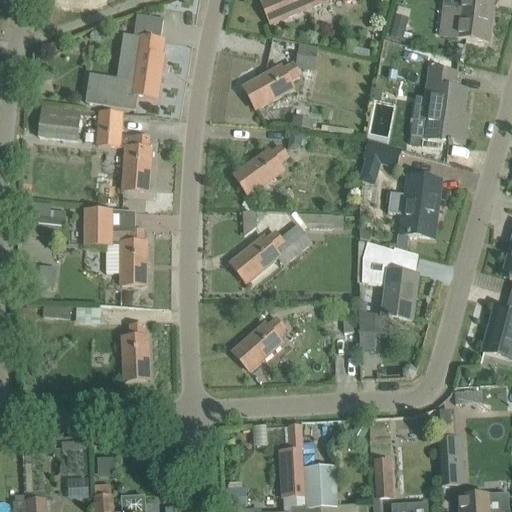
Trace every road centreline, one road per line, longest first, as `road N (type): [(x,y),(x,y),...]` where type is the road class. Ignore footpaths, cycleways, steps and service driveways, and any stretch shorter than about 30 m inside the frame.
road 1 (residential): [(190,412),(412,400),(434,382),(511,99)]
road 2 (residential): [(190,412),(185,225),(192,131),(219,0)]
road 3 (residential): [(190,412),(28,423),(5,414),(0,400)]
road 4 (residential): [(0,196),(25,0)]
